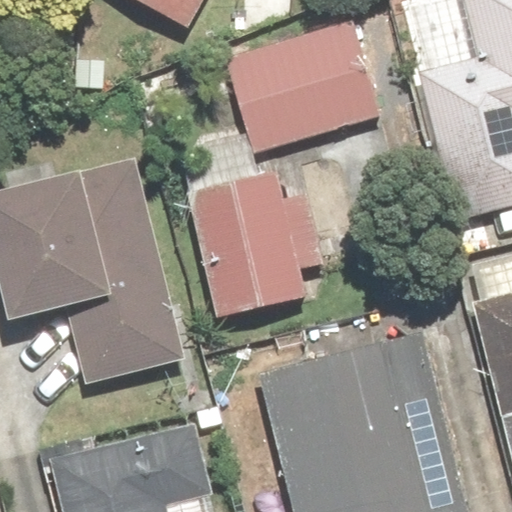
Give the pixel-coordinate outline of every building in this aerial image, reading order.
[(206,0),(123,0),(178,39),(206,0)] [(511,0),(449,0),(458,62),(416,68),(434,196),(511,185),(511,0)] [(351,23),(223,58),(246,143),(375,107),(351,23)] [(139,146),(0,191),(0,202),(24,320),(65,306),(80,383),(181,351),(139,146)] [(279,169),(169,198),(199,311),(309,281),(279,169)] [(511,288),(457,302),(494,456),(511,451),(511,288)] [(456,511),(411,331),(252,371),(287,511),(456,511)] [(180,511),(164,422),(48,456),(58,511),(180,511)]
